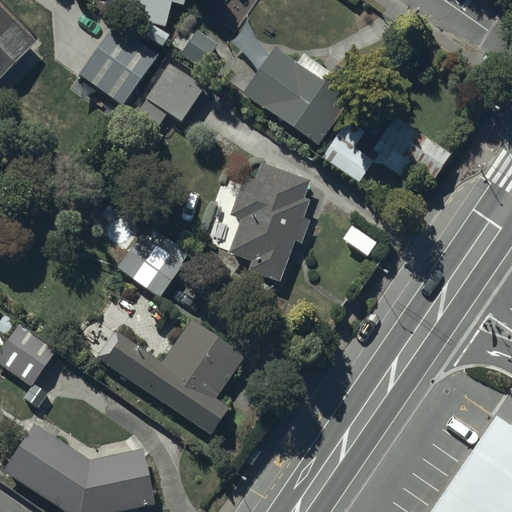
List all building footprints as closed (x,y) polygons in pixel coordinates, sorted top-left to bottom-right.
[(131,0),(128,13),(176,26),(182,0),(131,0)] [(0,84),(39,45),(0,6),(0,84)] [(161,61),(113,30),(80,82),(89,88),(91,84),(130,109),(161,61)] [(236,46),(260,75),(245,98),(323,149),(366,81),(342,66),(337,73),(309,56),(301,70),(274,53),(272,56),(255,34),(236,46)] [(207,91),(172,68),(140,117),(163,132),(173,116),(186,124),(207,91)] [(456,157),(400,119),(399,118),(376,151),(384,157),(380,162),(406,180),(417,164),(440,180),(456,157)] [(369,133),(351,121),(326,161),(365,186),(378,165),(357,152),(369,133)] [(241,188),(233,217),(239,219),(237,224),(249,228),(237,269),(284,283),(297,244),(307,247),(314,224),(305,221),(310,206),(303,204),(310,181),(264,167),(258,184),(249,181),(246,190),(241,188)] [(165,271),(151,260),(135,280),(149,291),(165,271)] [(248,359),(194,323),(167,364),(129,340),(120,354),(225,424),(233,411),(219,402),(248,359)] [(59,354),(22,328),(0,359),(0,377),(5,381),(11,372),(35,389),(59,354)] [(511,511),(511,424),(502,417),(437,511),(511,511)] [(96,461),(39,427),(8,473),(65,511),(134,511),(162,505),(148,449),(96,461)]
